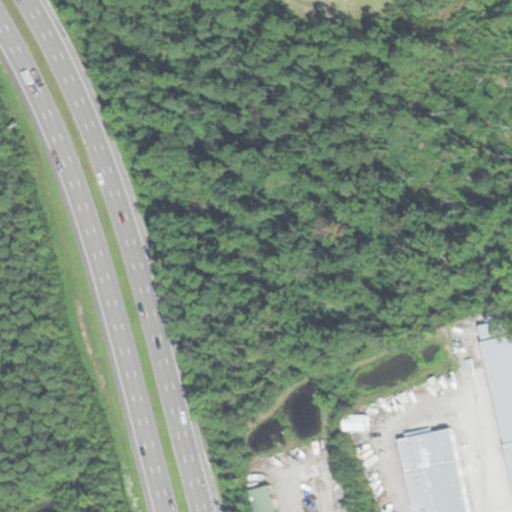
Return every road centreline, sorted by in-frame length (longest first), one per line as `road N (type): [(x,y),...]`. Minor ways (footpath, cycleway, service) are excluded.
road 1 (trunk): [(201,511),(107,170),(27,0)]
road 2 (trunk): [(0,22),(88,224),(165,511)]
